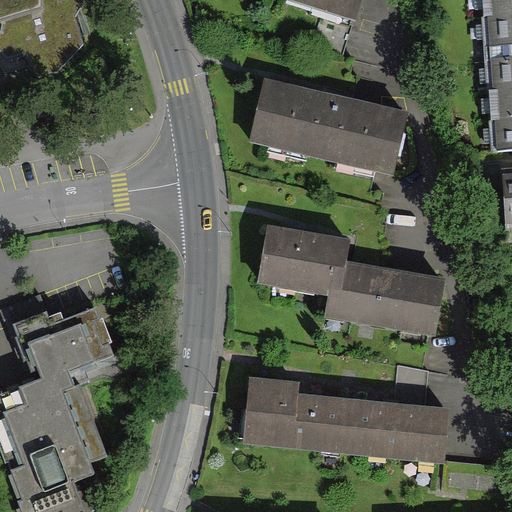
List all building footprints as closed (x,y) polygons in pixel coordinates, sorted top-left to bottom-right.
[(26,88),(51,76),(79,50),(71,23),(77,10),(73,0),(0,0),(0,68),(4,75),(15,70),(26,88)] [(265,0),(351,30),(359,0),(265,0)] [(511,0),(474,0),(478,52),(511,49),(511,0)] [(489,156),(511,154),(511,64),(484,67),(489,156)] [(248,146),(388,182),(405,117),(265,80),(248,146)] [(511,172),(497,174),(501,231),(511,230),(511,172)] [(321,324),(428,345),(441,282),(395,273),(345,263),(348,247),(308,239),(267,231),(255,290),(325,303),(321,324)] [(0,395),(0,511),(63,511),(78,507),(68,479),(110,465),(77,371),(118,356),(96,292),(9,323),(31,384),(0,395)] [(441,468),(446,414),(411,411),(314,400),(299,399),(301,381),(249,376),(242,441),(391,456),(390,463),(441,468)]
